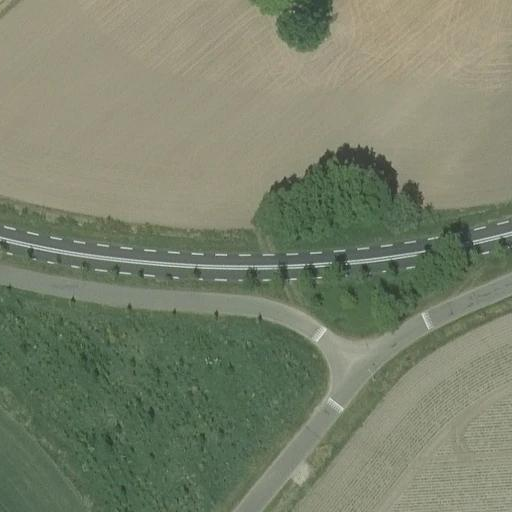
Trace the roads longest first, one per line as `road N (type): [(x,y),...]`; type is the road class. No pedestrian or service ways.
road 1 (secondary): [(0,242),(108,261),(276,271),(511,237)]
road 2 (unclassified): [(362,372),(282,318),(240,307),(126,301),(0,275)]
road 3 (unclassified): [(249,511),(362,372)]
road 4 (unclassified): [(362,372),(451,313),(511,286)]
